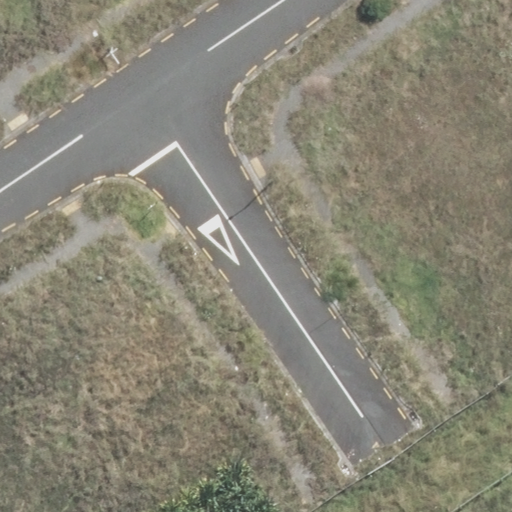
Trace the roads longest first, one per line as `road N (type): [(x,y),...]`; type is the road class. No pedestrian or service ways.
road 1 (residential): [(144,95),(393,441)]
road 2 (residential): [(144,95),(0,188)]
road 3 (residential): [(275,0),(144,95)]
